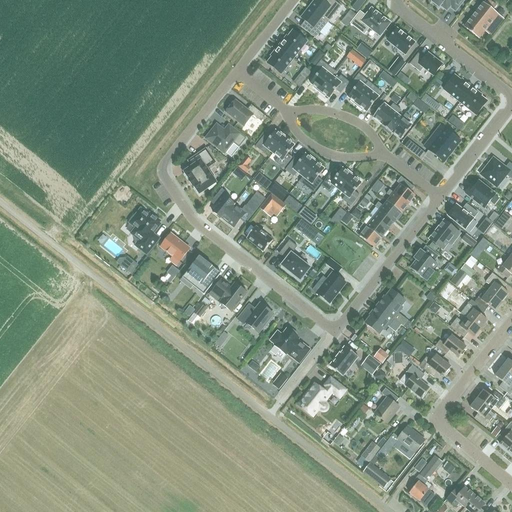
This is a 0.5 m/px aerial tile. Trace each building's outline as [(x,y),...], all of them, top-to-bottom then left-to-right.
[(314,11),(329,23),(337,12),(341,6),(333,0),(322,0),(315,0),(310,8),(314,11)] [(363,0),(359,0),(352,9),(357,12),(365,1),(363,0)] [(450,7),(455,11),(463,0),(433,0),(434,1),(433,3),(439,7),(440,6),(447,11),(450,7)] [(465,27),(479,39),(489,26),(492,29),(501,18),(492,11),(497,6),(488,0),(487,0),(484,4),(483,4),(465,27)] [(301,19),(305,22),(301,27),(316,39),(320,33),(329,23),(314,11),(310,8),(301,19)] [(380,36),(390,23),(371,9),(365,16),(360,12),(357,16),(353,20),(350,24),(363,34),(369,28),(380,36)] [(351,11),(348,15),(353,20),(357,16),(351,11)] [(511,19),(499,36),(508,44),(510,42),(511,44),(511,46),(503,57),(511,64),(511,19)] [(397,29),(387,41),(405,56),(415,43),(397,29)] [(283,41),(279,47),(294,59),(307,42),(293,31),(284,42),(283,41)] [(275,52),(276,53),(267,64),(281,75),(294,59),(279,47),(275,52)] [(320,51),(312,60),(318,65),(325,56),(320,51)] [(443,65),(429,54),(424,59),(418,54),(410,64),(420,73),(423,69),(433,77),(443,65)] [(359,58),(356,62),(361,66),(365,63),(359,58)] [(399,59),(389,71),(396,76),(405,64),(399,59)] [(317,75),(310,84),(314,87),(313,88),(319,93),(332,76),(336,72),(321,61),(313,72),(317,75)] [(299,88),(311,73),(308,70),(296,86),(299,88)] [(400,73),(396,78),(401,82),(405,77),(400,73)] [(355,89),(348,98),(352,101),(351,102),(356,107),(370,90),(369,90),(364,85),(367,81),(359,74),(350,86),(355,89)] [(332,76),(319,93),(325,97),(326,96),(329,99),(341,84),(346,88),(349,83),(341,76),(337,81),(332,76)] [(460,103),(472,88),(466,84),(465,85),(461,81),(455,76),(444,90),(460,103)] [(393,79),(389,84),(394,88),(398,83),(393,79)] [(370,90),(356,107),(362,111),(363,110),(367,113),(382,93),(372,85),(369,90),(370,90)] [(477,92),(472,88),(460,103),(476,116),(487,102),(481,97),(476,93),(477,92)] [(395,94),(391,99),(397,103),(400,99),(395,94)] [(425,95),(421,100),(428,106),(432,100),(425,95)] [(253,116),(261,122),(265,117),(251,105),(247,110),(236,101),(226,114),(244,127),(253,116)] [(424,103),(419,110),(424,114),(429,108),(426,105),(424,103)] [(382,126),(397,107),(393,104),(390,109),(384,104),(373,118),(382,125),(382,126)] [(397,107),(382,126),(391,133),(402,118),(398,115),(401,110),(397,107)] [(402,118),(391,133),(401,140),(412,126),(406,122),(410,117),(406,114),(402,118)] [(452,117),(449,122),(460,131),(464,126),(452,117)] [(217,125),(206,139),(225,154),(233,143),(239,147),(245,139),(231,128),(227,133),(217,125)] [(428,150),(429,151),(444,163),(450,154),(449,153),(459,140),(445,129),(428,150)] [(321,142),(327,144),(331,132),(325,130),(321,142)] [(264,136),(255,147),(264,154),(267,150),(273,154),(286,137),(280,133),(279,134),(276,131),(269,140),(264,136)] [(286,137),(273,154),(279,158),(275,162),(284,169),(292,158),(288,155),(295,146),(291,143),(292,142),(286,137)] [(426,154),(409,141),(404,147),(421,160),(426,154)] [(200,195),(216,183),(207,169),(216,163),(206,149),(194,157),(198,163),(184,172),(190,180),(189,181),(193,188),(194,187),(200,195)] [(294,160),(285,170),(294,177),(297,173),(303,177),(316,161),(310,156),(309,157),(306,155),(299,163),(294,160)] [(242,162),(238,167),(246,173),(250,168),(247,166),(251,161),(246,157),(242,162)] [(511,180),(511,164),(509,163),(505,168),(493,159),(481,175),(497,188),(506,176),(511,180)] [(316,161),(303,177),(308,182),(305,186),(314,193),(323,182),(318,178),(324,169),(321,167),(322,165),(316,161)] [(331,173),(321,186),(330,193),(334,187),(340,192),(353,175),(347,170),(346,172),(343,169),(336,177),(331,173)] [(353,175),(340,192),(346,196),(342,200),(351,207),(359,196),(355,192),(362,184),(358,181),(359,179),(353,175)] [(400,185),(394,193),(408,205),(415,196),(410,193),(414,188),(401,177),(397,183),(400,185)] [(267,180),(262,186),(266,189),(271,183),(267,180)] [(470,188),(465,194),(484,209),(495,195),(479,182),(474,188),(472,190),(470,188)] [(275,184),(268,192),(271,195),(275,197),(281,189),(275,184)] [(387,202),(402,214),(402,213),(408,205),(394,193),(390,190),(387,194),(390,197),(387,202)] [(223,220),(234,206),(224,198),(227,195),(221,191),(213,201),(218,205),(213,212),(223,220)] [(241,212),(234,206),(223,220),(229,225),(231,222),(235,226),(242,217),(248,221),(264,200),(256,194),(245,208),(245,207),(241,212)] [(271,195),(260,209),(267,214),(273,207),(280,213),(285,206),(275,197),(271,195)] [(364,198),(360,203),(363,206),(365,208),(370,202),(367,200),(364,198)] [(402,214),(387,202),(386,202),(387,202),(380,210),(395,222),(401,214),(402,214)] [(462,210),(457,206),(448,217),(465,230),(478,214),(466,204),(462,210)] [(303,209),(298,216),(301,218),(311,226),(317,219),(303,209)] [(346,214),(340,209),(330,221),(337,226),(346,214)] [(355,209),(351,214),(359,220),(362,215),(355,209)] [(134,216),(130,221),(131,222),(130,223),(137,228),(132,234),(140,240),(136,246),(147,254),(159,239),(152,234),(160,225),(158,224),(160,222),(154,218),(153,219),(149,216),(141,210),(135,218),(134,216)] [(388,231),(395,222),(380,210),(373,219),(388,231)] [(494,213),(489,220),(494,223),(499,217),(494,213)] [(382,239),(388,231),(373,219),(367,227),(366,227),(382,239)] [(301,220),(295,228),(318,246),(324,238),(301,220)] [(452,246),(461,234),(444,221),(429,240),(443,250),(449,243),(452,246)] [(498,221),(495,225),(501,230),(504,226),(498,221)] [(382,239),(366,227),(363,225),(360,228),(363,232),(360,236),(374,248),(381,240),(382,239)] [(264,252),(273,241),(256,227),(247,239),(264,252)] [(171,234),(161,248),(174,259),(171,262),(176,266),(190,249),(171,234)] [(466,234),(461,240),(472,248),(477,243),(466,234)] [(300,281),(310,269),(292,254),(297,247),(289,241),(279,254),(286,260),(281,266),(300,281)] [(410,269),(427,282),(434,273),(431,271),(437,264),(434,262),(438,257),(426,248),(425,248),(425,249),(422,253),(420,251),(414,259),(417,261),(410,269)] [(203,294),(204,295),(205,294),(213,283),(207,278),(215,269),(212,267),(199,256),(186,273),(197,281),(193,286),(203,294)] [(330,259),(326,265),(337,274),(342,268),(330,259)] [(511,261),(510,259),(503,268),(500,267),(497,271),(508,280),(511,276),(511,261)] [(134,262),(126,272),(131,276),(136,270),(135,270),(138,265),(134,262)] [(465,264),(460,270),(471,278),(475,272),(465,264)] [(313,270),(308,275),(312,278),(317,273),(313,270)] [(313,291),(330,304),(346,284),(332,273),(327,280),(323,277),(313,291)] [(492,288),(488,293),(502,303),(509,295),(503,291),(507,286),(492,274),(485,283),(492,288)] [(453,277),(450,282),(457,288),(461,283),(453,277)] [(245,293),(246,292),(241,288),(240,289),(235,284),(231,289),(221,281),(210,295),(232,312),(247,294),(245,293)] [(382,300),(377,306),(403,327),(408,321),(398,314),(402,308),(401,307),(405,301),(391,290),(383,301),(382,300)] [(430,292),(426,298),(431,302),(436,296),(430,292)] [(475,304),(486,312),(489,308),(495,313),(502,303),(488,293),(484,298),(481,296),(475,304)] [(471,314),(467,319),(481,330),(487,321),(482,317),(486,312),(475,304),(472,301),(465,310),(471,314)] [(246,323),(259,334),(273,315),(260,304),(255,311),(252,311),(247,308),(237,320),(244,325),(246,323)] [(434,304),(430,309),(435,313),(439,308),(434,304)] [(189,306),(184,313),(189,317),(194,310),(189,306)] [(403,327),(377,306),(373,312),(374,313),(365,323),(379,335),(384,329),(385,330),(389,325),(399,332),(403,327)] [(467,319),(464,324),(457,318),(450,328),(453,330),(465,339),(468,334),(474,339),(481,330),(467,319)] [(408,321),(403,327),(408,330),(412,325),(408,321)] [(296,342),(299,339),(298,338),(297,334),(293,330),(288,331),(287,329),(282,336),(280,334),(276,334),(272,339),(272,343),(275,345),(274,346),(286,355),(287,354),(299,364),(310,350),(302,344),(301,346),(296,342)] [(458,359),(467,348),(451,336),(445,345),(440,341),(435,348),(446,356),(450,352),(458,359)] [(221,348),(224,344),(219,340),(216,343),(215,345),(220,349),(221,348)] [(329,366),(343,377),(358,358),(345,347),(329,366)] [(259,365),(266,354),(258,349),(251,360),(259,365)] [(380,349),(374,357),(383,364),(389,356),(380,349)] [(402,354),(394,354),(394,364),(402,363),(402,354)] [(369,357),(365,362),(377,371),(381,365),(369,357)] [(419,367),(420,367),(430,376),(434,371),(443,378),(451,368),(437,357),(432,362),(427,357),(419,367)] [(502,368),(511,376),(511,362),(508,360),(502,368)] [(253,362),(248,367),(256,373),(260,368),(253,362)] [(411,367),(399,382),(421,399),(429,389),(421,383),(425,377),(411,367)] [(511,376),(502,368),(495,377),(503,383),(499,387),(510,396),(511,393),(511,376)] [(379,371),(374,377),(381,382),(386,376),(379,371)] [(281,374),(273,385),(279,390),(287,379),(281,374)] [(328,407),(326,404),(324,403),(332,392),(340,398),(345,391),(331,379),(325,386),(327,388),(323,392),(315,385),(308,394),(305,397),(306,397),(299,406),(313,417),(319,409),(321,411),(323,412),(326,411),(327,409),(328,407)] [(387,424),(399,408),(395,405),(398,400),(386,390),(382,395),(387,399),(375,415),(387,424)] [(477,399),(491,411),(494,406),(499,410),(506,401),(495,392),(491,397),(484,391),(477,399)] [(491,411),(477,399),(470,408),(478,414),(474,419),(485,427),(492,418),(488,415),(491,411)] [(363,405),(359,410),(365,415),(369,409),(363,405)] [(507,451),(511,445),(511,432),(511,430),(511,423),(511,422),(499,436),(504,440),(500,445),(507,451)] [(337,426),(327,438),(333,442),(335,440),(339,435),(342,430),(337,426)] [(497,427),(491,434),(495,438),(501,430),(497,427)] [(414,454),(424,442),(407,428),(397,440),(414,454)] [(339,435),(335,440),(341,445),(345,440),(339,435)] [(370,464),(369,465),(373,467),(379,460),(381,462),(393,447),(387,443),(377,455),(375,457),(370,464)] [(371,450),(363,459),(370,464),(375,457),(377,455),(371,450)] [(423,487),(442,463),(435,457),(419,476),(418,476),(415,481),(418,483),(408,494),(426,508),(435,496),(423,487)] [(421,462),(415,470),(419,473),(425,465),(421,462)] [(448,463),(443,469),(449,474),(455,468),(448,463)] [(363,472),(381,487),(388,479),(373,467),(369,465),(369,464),(363,472)] [(459,504),(465,509),(474,498),(465,489),(461,494),(456,490),(446,501),(456,509),(459,504)] [(482,511),(481,511),(484,506),(474,498),(465,509),(468,511),(482,511)]
